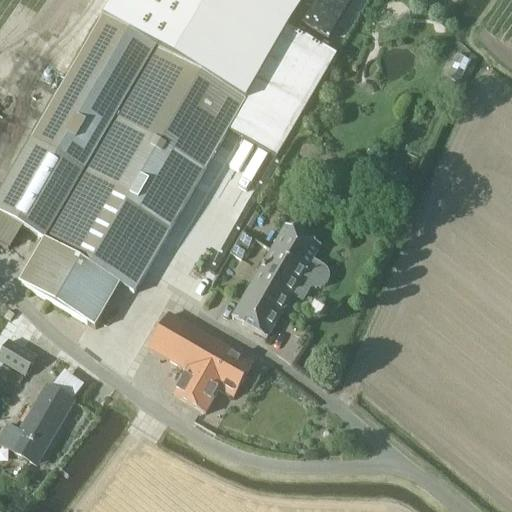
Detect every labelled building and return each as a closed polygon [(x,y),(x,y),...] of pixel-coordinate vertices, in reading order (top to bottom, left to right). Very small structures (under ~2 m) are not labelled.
[(275,162),(337,57),(289,29),(305,0),(115,0),(103,21),(246,104),(228,134),(275,162)] [(0,246),(10,253),(23,230),(43,241),(34,257),(38,259),(21,288),(87,326),(112,283),(133,295),(227,133),(244,104),(157,53),(103,22),(0,198),(0,246)] [(228,254),(242,262),(255,240),(241,232),(255,207),(221,187),(166,279),(201,300),(228,254)] [(283,224),(253,276),(231,316),(265,337),(292,290),(302,296),(309,285),(310,286),(312,287),(314,287),(316,287),(318,286),(320,286),(321,285),(323,283),(324,282),(325,280),(326,279),(326,277),(326,275),(326,273),(325,271),(324,270),(323,268),(322,267),(320,266),(310,260),(319,245),(283,224)] [(229,395),(248,362),(164,312),(144,346),(183,369),(168,393),(200,411),(214,387),(229,395)] [(0,359),(0,364),(26,380),(37,360),(9,344),(0,359)] [(72,401),(44,386),(19,432),(7,425),(0,438),(0,446),(37,466),(72,401)]
